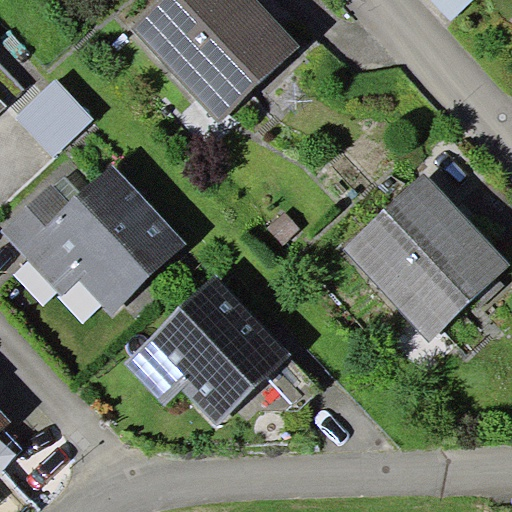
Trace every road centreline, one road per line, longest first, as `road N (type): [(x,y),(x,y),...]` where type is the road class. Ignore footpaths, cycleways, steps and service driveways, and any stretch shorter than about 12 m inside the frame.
road 1 (unclassified): [(133,505),(169,492),(511,483)]
road 2 (residential): [(0,346),(133,505)]
road 3 (residential): [(374,0),(511,146)]
